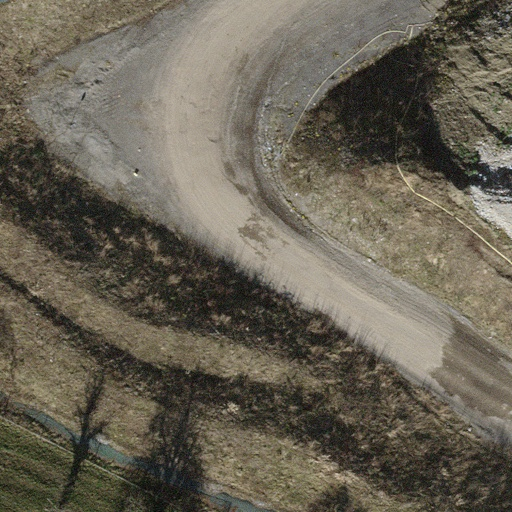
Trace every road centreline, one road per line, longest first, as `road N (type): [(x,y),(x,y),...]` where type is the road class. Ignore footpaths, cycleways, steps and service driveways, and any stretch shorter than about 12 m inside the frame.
road 1 (unknown): [(511,507),(48,274),(15,244),(0,214)]
road 2 (unknown): [(0,208),(14,163),(273,0)]
